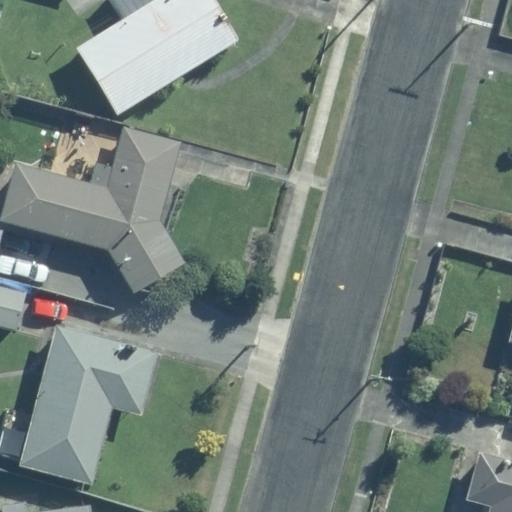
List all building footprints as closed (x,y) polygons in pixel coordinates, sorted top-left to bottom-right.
[(115,117),(234,47),(206,0),(152,0),(73,46),(115,117)] [(0,208),(0,226),(108,249),(134,295),(181,268),(158,228),(175,147),(122,136),(116,164),(98,161),(93,186),(9,168),(0,208)] [(21,293),(0,286),(0,329),(10,333),(21,293)] [(161,356),(53,326),(15,467),(93,488),(113,413),(143,421),(161,356)] [(511,511),(511,470),(477,462),(466,504),(489,510),(488,511),(511,511)]
